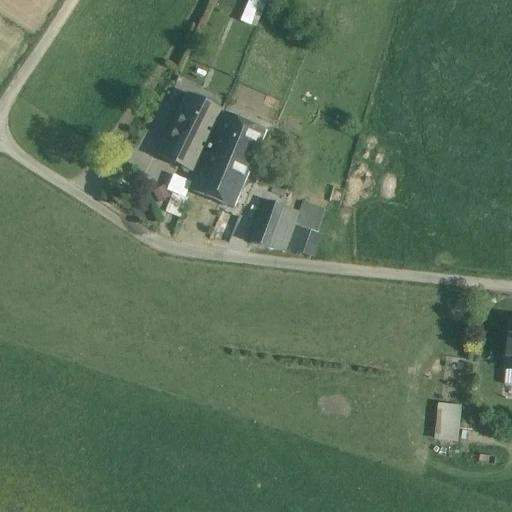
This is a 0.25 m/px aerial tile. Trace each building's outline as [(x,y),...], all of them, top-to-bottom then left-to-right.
[(249,0),(241,22),(256,28),(267,0),(249,0)] [(223,112),(189,94),(174,124),(207,142),(223,112)] [(268,134),(228,116),(216,143),(256,160),(268,134)] [(207,142),(174,124),(158,154),(192,172),(207,142)] [(256,160),(216,143),(195,191),(235,208),(256,160)] [(173,175),(166,190),(184,197),(190,182),(173,175)] [(188,200),(173,193),(165,214),(180,220),(188,200)] [(300,212),(268,200),(253,242),(287,255),(289,249),(296,226),(300,212)] [(325,210),(303,203),(300,212),(296,226),(318,233),(325,210)] [(318,233),(296,226),(289,249),(312,256),(319,233),(318,233)] [(434,439),(458,442),(463,405),(439,402),(434,439)]
